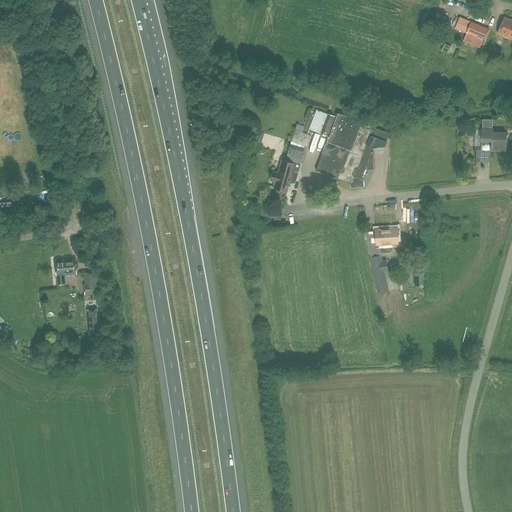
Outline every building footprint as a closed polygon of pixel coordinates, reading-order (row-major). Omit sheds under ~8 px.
[(498,33),(511,38),(511,20),(504,17),(498,33)] [(471,21),(465,33),(482,40),(488,28),(471,21)] [(310,128),(329,135),(316,170),(350,183),(351,188),(364,186),(363,179),(361,179),(373,148),(385,147),(387,141),(390,133),(375,128),(376,123),(372,122),(369,129),(360,126),(362,122),(338,113),(336,116),(328,113),(327,114),(317,110),(316,112),(311,111),(306,127),(310,128)] [(305,146),(306,147),(311,135),(308,134),(310,128),(306,127),(304,132),(295,129),(291,141),(305,146)] [(492,129),(482,129),(481,150),(505,151),(506,133),(492,132),(492,129)] [(305,146),(291,141),(288,151),(302,155),(305,146)] [(490,162),(490,150),(481,150),(476,149),(476,162),(490,162)] [(301,163),(288,159),(288,161),(281,159),(278,173),(273,171),(271,180),(275,181),(274,188),(287,191),(290,181),(295,182),(301,163)] [(273,221),(281,220),(280,217),(284,217),(283,208),(268,210),(268,208),(260,209),(261,219),(273,218),(273,221)] [(392,245),(398,244),(397,227),(374,229),(376,246),(378,246),(380,253),(390,252),(393,249),(392,245)] [(369,257),(374,277),(385,275),(385,272),(388,271),(386,259),(382,260),(381,254),(369,257)] [(76,274),(75,258),(55,260),(57,284),(65,283),(65,275),(76,274)] [(424,267),(413,268),(415,286),(425,285),(424,267)] [(95,272),(84,273),(85,283),(84,283),(85,295),(97,294),(95,272)] [(377,291),(388,289),(386,277),(374,280),(377,291)] [(97,309),(87,310),(89,334),(99,333),(97,309)]
